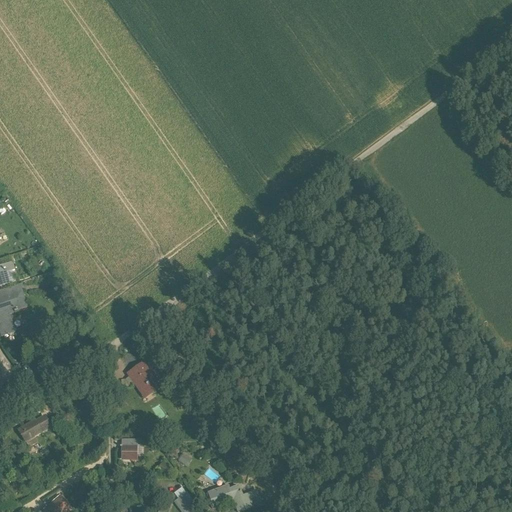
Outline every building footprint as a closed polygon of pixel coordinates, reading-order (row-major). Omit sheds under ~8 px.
[(5,266),(0,267),(0,287),(1,287),(0,284),(0,283),(9,281),(7,273),(15,271),(13,264),(12,264),(10,260),(3,262),(5,266)] [(22,287),(0,292),(0,298),(9,296),(10,298),(13,296),(22,293),(22,287)] [(9,296),(0,298),(0,312),(7,310),(9,315),(15,313),(15,314),(19,312),(19,311),(28,308),(22,293),(13,296),(14,298),(10,300),(10,298),(9,296)] [(7,310),(0,312),(0,331),(2,337),(15,333),(9,315),(7,310)] [(144,363),(128,375),(140,392),(148,386),(152,393),(161,387),(144,363)] [(175,399),(171,402),(176,413),(181,410),(175,399)] [(35,422),(18,432),(25,444),(34,439),(42,434),(42,433),(48,430),(50,429),(45,420),(37,425),(35,422)] [(34,439),(25,444),(28,449),(37,444),(34,439)] [(121,447),(120,447),(120,448),(121,448),(122,457),(131,457),(131,461),(138,461),(137,447),(121,447)] [(178,458),(187,463),(191,457),(182,452),(178,458)] [(228,486),(207,493),(213,508),(233,501),(238,511),(242,511),(253,507),(247,494),(242,496),(238,487),(230,490),(228,486)] [(182,488),(175,493),(180,499),(186,495),(182,488)] [(180,499),(178,501),(186,511),(190,511),(196,508),(186,495),(180,499)] [(60,499),(45,511),(70,511),(71,511),(60,499)] [(186,511),(178,501),(175,503),(181,511),(186,511)]
